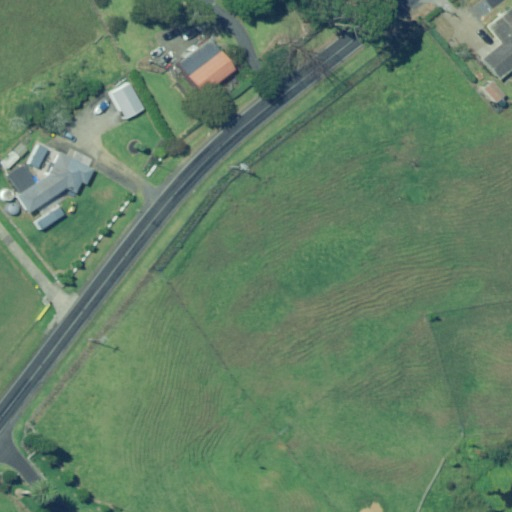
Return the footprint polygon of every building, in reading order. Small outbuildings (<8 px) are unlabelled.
[(495,36),(476,51),(496,78),(511,65),(511,5),(487,25),(495,36)] [(209,39),(177,64),(201,95),(233,70),(209,39)] [(491,101),(497,96),(501,93),(489,80),(480,87),(491,101)] [(111,93),(125,119),(143,109),(128,83),(111,93)] [(13,152),(2,163),(8,169),(19,157),(13,152)] [(58,153),(47,176),(36,183),(22,163),(6,174),(20,194),(15,198),(27,215),(65,189),(75,194),(80,183),(85,185),(93,170),(58,153)]
